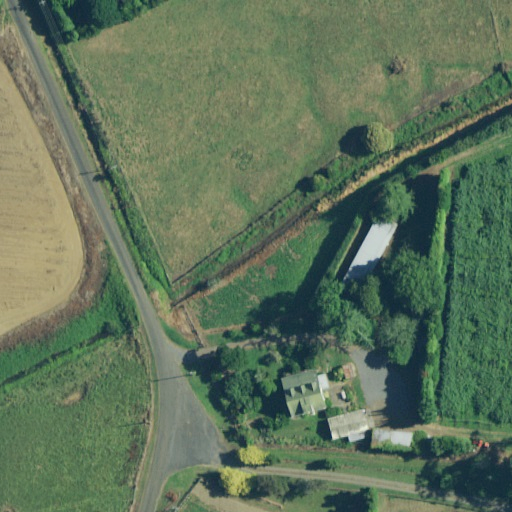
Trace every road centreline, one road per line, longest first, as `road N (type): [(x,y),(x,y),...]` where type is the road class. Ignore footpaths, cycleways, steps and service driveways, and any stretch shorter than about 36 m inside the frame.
road 1 (unclassified): [(13,0),(154,322),(160,418),(139,511)]
road 2 (unknown): [(156,359),(301,349)]
